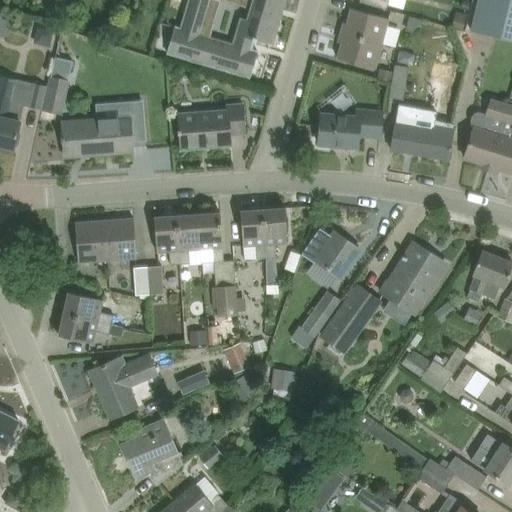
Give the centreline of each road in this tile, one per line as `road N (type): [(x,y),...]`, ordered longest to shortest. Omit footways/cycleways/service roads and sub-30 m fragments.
road 1 (residential): [(260,182),(0,197)]
road 2 (residential): [(511,215),(389,184),(260,182)]
road 3 (residential): [(93,508),(0,284)]
road 4 (residential): [(260,182),(315,0)]
